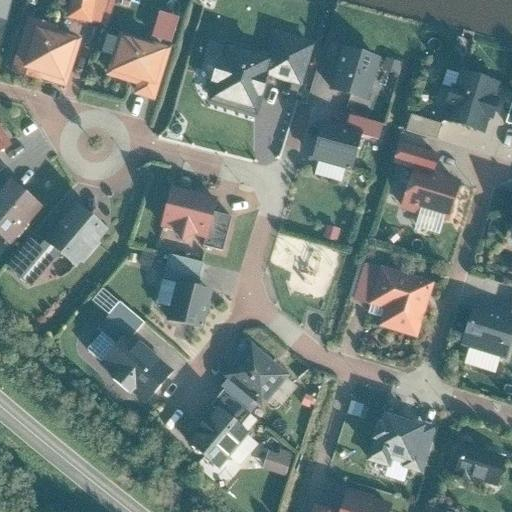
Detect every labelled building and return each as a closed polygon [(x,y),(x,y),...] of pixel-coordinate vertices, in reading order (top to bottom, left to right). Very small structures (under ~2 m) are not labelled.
[(0,0),(0,23),(7,25),(13,0),(0,0)] [(108,0),(64,0),(60,16),(101,27),(108,0)] [(175,43),(182,17),(162,12),(155,38),(175,43)] [(13,77),(71,93),(87,35),(29,18),(13,77)] [(263,55),(211,39),(197,86),(211,91),(206,106),(260,123),(273,79),(302,88),(316,43),(271,29),(263,55)] [(169,47),(118,34),(106,80),(135,87),(133,97),(154,102),(169,47)] [(381,57),(340,46),(326,97),(370,110),(373,100),(396,106),(409,61),(382,54),(381,57)] [(501,83),(459,72),(444,125),(486,136),(501,83)] [(388,128),(347,115),(344,125),(322,119),(309,159),(353,173),(364,140),(382,146),(388,128)] [(444,127),(412,117),(407,134),(438,144),(444,127)] [(0,151),(11,144),(0,127),(0,151)] [(439,156),(401,144),(394,167),(409,171),(398,209),(448,224),(461,182),(433,174),(439,156)] [(41,208),(4,181),(0,186),(0,235),(13,246),(41,208)] [(215,197),(171,186),(159,231),(204,243),(211,213),(215,197)] [(108,231),(76,205),(47,240),(37,232),(6,270),(33,291),(60,258),(76,271),(108,231)] [(211,213),(204,243),(203,247),(223,252),(231,218),(211,213)] [(177,286),(169,323),(205,332),(213,293),(199,290),(204,266),(167,257),(161,283),(177,286)] [(437,283),(380,266),(367,307),(383,313),(378,329),(419,342),(437,283)] [(98,331),(118,347),(128,334),(134,339),(146,323),(120,303),(98,331)] [(460,370),(494,379),(498,360),(509,363),(511,351),(511,309),(511,315),(473,305),(460,355),(464,356),(460,370)] [(134,339),(128,334),(118,347),(101,367),(150,406),(176,372),(134,339)] [(291,380),(244,342),(218,376),(226,382),(218,392),(249,416),(258,405),(266,411),(291,380)] [(180,440),(219,471),(257,423),(249,416),(218,392),(210,402),(180,440)] [(438,429),(383,411),(365,464),(420,482),(438,429)] [(496,491),(506,458),(457,443),(447,476),(496,491)] [(284,481),(294,455),(282,450),(280,455),(270,451),(261,472),(284,481)] [(392,511),(394,504),(347,491),(340,511),(392,511)]
